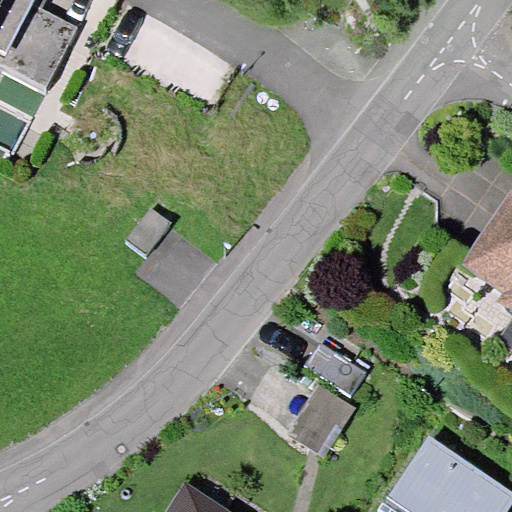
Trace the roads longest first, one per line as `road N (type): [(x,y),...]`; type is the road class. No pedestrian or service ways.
road 1 (residential): [(370,137),(173,386),(66,475),(0,503)]
road 2 (residential): [(169,0),(370,137)]
road 3 (residential): [(446,33),(370,137)]
